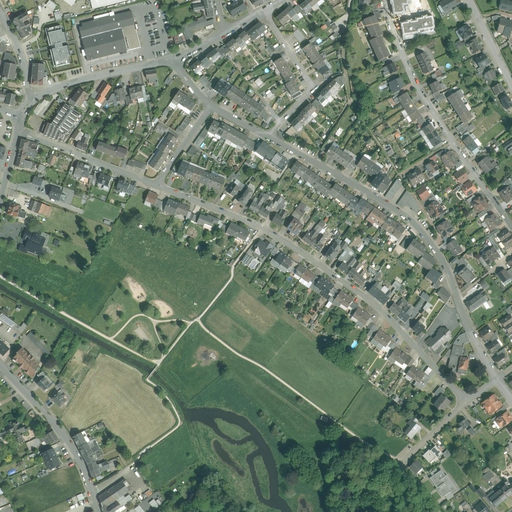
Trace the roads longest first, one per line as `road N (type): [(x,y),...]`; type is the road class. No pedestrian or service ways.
road 1 (residential): [(158,185),(278,236),(352,286),(465,402)]
road 2 (residential): [(496,380),(440,257),(420,231),(268,136)]
road 3 (residential): [(511,225),(415,81),(385,0)]
road 4 (residential): [(0,365),(60,430),(98,511)]
road 5 (residential): [(268,136),(311,87),(264,11)]
road 6 (residential): [(17,133),(158,185)]
road 7 (residential): [(175,59),(32,99)]
